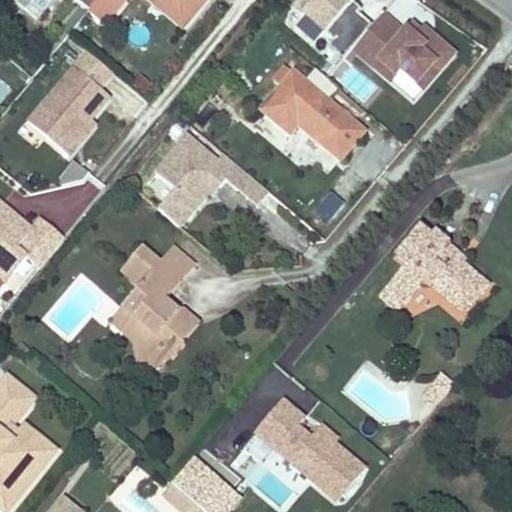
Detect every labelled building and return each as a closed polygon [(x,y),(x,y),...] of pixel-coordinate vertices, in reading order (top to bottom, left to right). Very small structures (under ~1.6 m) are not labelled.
[(71,0),(87,12),(96,0),(71,0)] [(96,0),(87,12),(105,27),(128,0),(145,0),(183,32),(207,0),(96,0)] [(347,4),(349,0),(304,0),(293,18),(349,56),(372,20),(347,4)] [(412,109),(459,57),(421,22),(410,33),(389,14),(352,53),(412,109)] [(86,124),(106,100),(71,72),(26,126),(65,159),(78,144),(73,139),(86,124)] [(362,133),(293,74),(261,112),(288,135),(296,126),(338,161),(362,133)] [(73,139),(78,144),(90,128),(86,124),(73,139)] [(198,184),(217,162),(194,142),(175,165),(198,184)] [(331,195),(318,216),(332,225),(345,204),(331,195)] [(0,294),(16,274),(29,285),(54,255),(31,236),(22,246),(14,257),(0,246),(0,235),(3,232),(0,228),(0,294)] [(424,281),(463,314),(486,287),(460,266),(430,240),(419,231),(396,258),(406,266),(386,291),(403,306),(424,281)] [(0,246),(14,257),(22,246),(3,232),(0,235),(0,246)] [(465,260),(434,234),(430,240),(460,266),(465,260)] [(163,265),(144,249),(130,267),(148,282),(142,289),(125,310),(137,320),(128,330),(140,341),(139,346),(140,361),(151,370),(165,368),(172,358),(177,361),(188,346),(185,343),(200,325),(185,312),(179,311),(168,301),(184,282),(163,265)] [(184,282),(196,268),(175,250),(163,265),(184,282)] [(148,282),(130,267),(125,274),(142,289),(148,282)] [(403,306),(386,291),(379,298),(398,313),(403,306)] [(128,330),(137,320),(125,310),(114,324),(139,346),(140,341),(128,330)] [(30,397),(0,373),(0,507),(6,511),(7,511),(56,449),(20,422),(14,429),(8,425),(30,397)] [(436,410),(443,401),(436,395),(443,387),(437,383),(423,400),(436,410)] [(436,395),(443,401),(450,393),(443,387),(436,395)] [(254,438),(340,509),(372,470),(316,424),(315,425),(285,401),(254,438)] [(217,511),(232,495),(193,462),(172,487),(192,504),(200,511),(217,511)] [(177,511),(185,511),(192,504),(172,487),(163,499),(177,511)] [(83,511),(64,497),(51,511),(83,511)]
